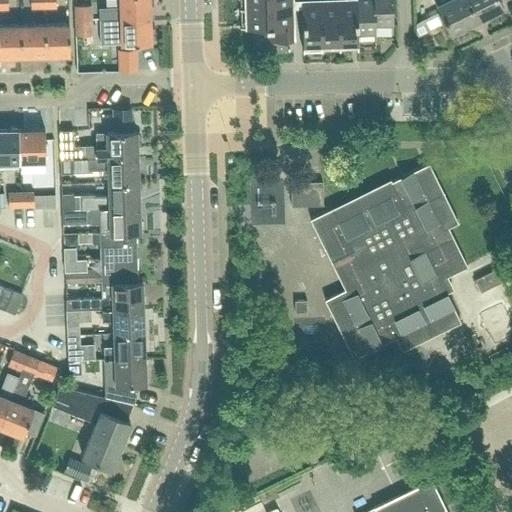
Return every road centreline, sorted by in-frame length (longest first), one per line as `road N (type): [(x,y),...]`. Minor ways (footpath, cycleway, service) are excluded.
road 1 (residential): [(154,511),(200,386),(195,82)]
road 2 (residential): [(195,82),(493,72)]
road 3 (residential): [(0,96),(195,82)]
